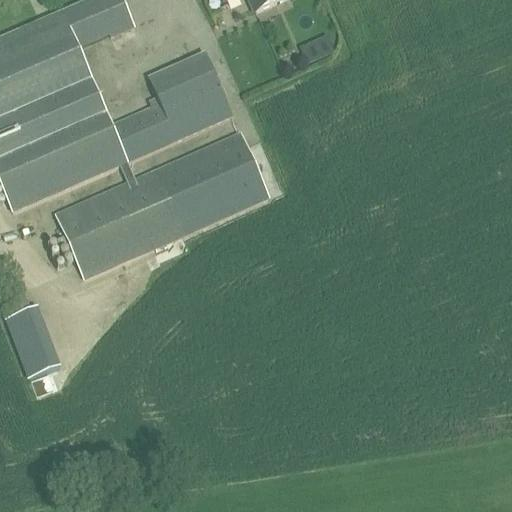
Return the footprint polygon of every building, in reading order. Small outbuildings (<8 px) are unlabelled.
[(119,170),(127,166),(233,120),(208,65),(151,90),(159,109),(111,130),(77,51),(109,38),(110,41),(134,31),(120,0),(108,0),(96,5),(95,2),(0,43),(0,187),(13,216),(119,170)] [(224,0),(226,4),(236,0),(248,0),(255,16),(287,2),(285,0),(224,0)] [(328,38),(300,50),(307,67),(335,55),(328,38)] [(135,185),(127,166),(119,170),(127,188),(55,220),(83,284),(268,202),(240,139),(135,185)] [(5,324),(29,384),(59,372),(35,312),(28,315),(5,324)]
